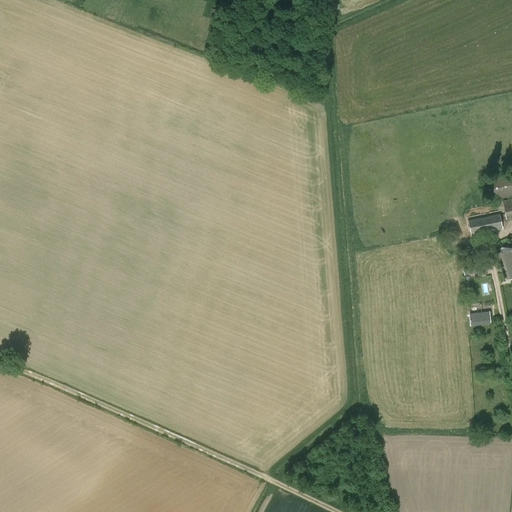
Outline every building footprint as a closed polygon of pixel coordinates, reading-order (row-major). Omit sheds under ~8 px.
[(511,174),(483,180),(487,202),(511,196),(511,174)] [(511,199),(502,201),(506,220),(511,218),(511,199)] [(469,235),(500,228),(496,209),(465,216),(469,235)] [(511,245),(501,248),(510,279),(511,278),(511,245)] [(461,274),(482,272),(481,259),(460,262),(461,274)] [(481,312),(482,325),(490,324),(489,311),(481,312)]
